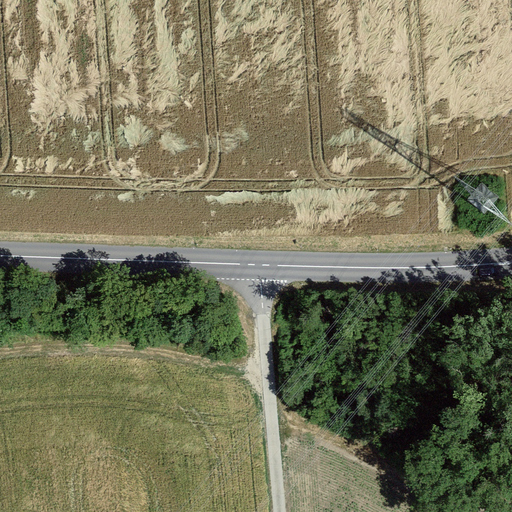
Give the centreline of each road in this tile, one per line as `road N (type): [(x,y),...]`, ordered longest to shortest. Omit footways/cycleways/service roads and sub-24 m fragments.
road 1 (tertiary): [(264,283),(0,268)]
road 2 (tertiary): [(511,276),(264,283)]
road 3 (unclassified): [(283,511),(264,283)]
